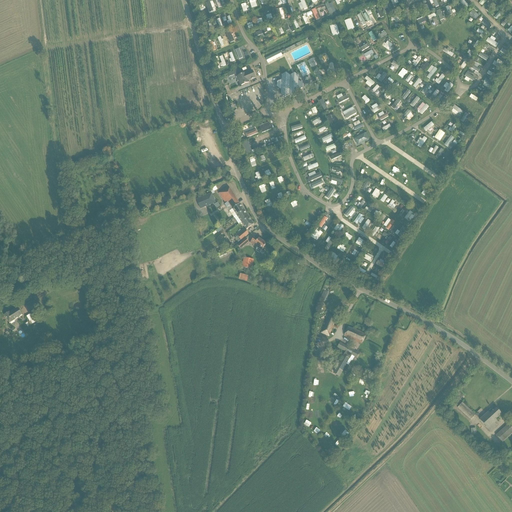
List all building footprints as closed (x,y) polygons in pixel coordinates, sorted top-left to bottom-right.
[(297,0),(296,0),(301,11),(308,9),(303,0),(297,0)] [(315,8),(311,10),(316,21),(320,19),(315,8)] [(361,14),(357,15),(362,26),(366,24),(361,14)] [(484,20),(481,24),(489,29),(492,25),(484,20)] [(373,41),(377,40),(372,31),(368,33),(373,41)] [(380,40),(388,35),(385,31),(378,36),(380,40)] [(486,41),(496,47),(498,44),(488,38),(486,41)] [(370,56),(374,53),(372,50),(364,55),(366,59),(370,57),(370,56)] [(282,56),(280,51),(265,59),(268,63),(282,56)] [(467,65),(470,60),(467,58),(462,66),(464,67),(466,65),(467,65)] [(495,61),(493,64),(501,70),(504,67),(495,61)] [(431,72),(428,76),(430,78),(437,70),(432,67),(429,71),(431,72)] [(252,70),(241,75),(236,77),(238,81),(236,82),(239,81),(240,86),(249,83),(248,80),(250,79),(250,80),(255,78),(252,70)] [(286,73),(281,75),(281,80),(277,82),(277,87),(281,90),(281,95),(285,97),(289,95),(293,98),(297,95),(298,91),(302,88),(302,83),(298,81),(298,76),(294,73),(290,76),(286,73)] [(439,85),(445,76),(441,74),(436,82),(439,85)] [(367,77),(365,80),(373,85),(375,82),(367,77)] [(488,88),(492,82),(486,79),(482,85),(488,88)] [(446,88),(444,90),(447,92),(452,86),(447,82),(443,86),(446,88)] [(406,90),(401,98),(405,100),(410,92),(406,90)] [(437,90),(429,97),(432,101),(441,94),(437,90)] [(339,103),(349,99),(347,95),(338,99),(339,103)] [(414,107),(420,99),(417,96),(410,105),(414,107)] [(323,99),(319,101),(324,110),(328,108),(323,99)] [(398,99),(391,107),(394,109),(401,101),(398,99)] [(374,113),(381,109),(377,103),(371,107),(374,113)] [(346,119),(357,114),(353,107),(343,112),(346,119)] [(451,111),(456,115),(459,111),(454,107),(451,111)] [(388,116),(387,113),(384,115),(382,112),(376,116),(379,122),(388,116)] [(314,126),(322,121),(320,118),(312,122),(314,126)] [(353,124),(356,130),(364,127),(362,123),(360,124),(359,121),(353,124)] [(423,128),(425,131),(428,129),(430,132),(433,130),(431,127),(434,125),(432,122),(423,128)] [(262,133),(271,129),(268,123),(259,127),(262,133)] [(246,138),(258,134),(255,126),(248,128),(247,125),(243,127),(246,138)] [(437,140),(443,132),(439,129),(434,138),(437,140)] [(365,133),(354,139),(357,146),(369,140),(365,133)] [(327,143),(332,141),(331,138),(333,137),(332,134),(321,138),(323,142),(326,141),(327,143)] [(422,146),(427,139),(423,136),(418,143),(422,146)] [(249,141),(241,143),(245,156),(252,154),(249,141)] [(326,152),(337,147),(335,143),(325,148),(326,152)] [(393,150),(388,156),(392,159),(397,154),(393,150)] [(340,152),(330,157),(331,160),(341,155),(340,152)] [(394,178),(401,181),(402,179),(400,178),(402,172),(397,170),(394,178)] [(219,193),(222,197),(226,203),(235,197),(228,187),(219,193)] [(215,203),(211,194),(196,200),(200,209),(215,203)] [(235,197),(226,203),(231,210),(229,211),(234,218),(244,211),(235,197)] [(272,198),(266,200),(269,207),(275,205),(272,198)] [(393,204),(395,202),(392,200),(387,207),(393,211),(396,206),(393,204)] [(353,208),(350,214),(346,212),(345,214),(351,218),(356,210),(353,208)] [(249,218),(244,211),(234,218),(238,225),(241,223),(249,218)] [(408,220),(408,219),(411,221),(414,216),(412,215),(413,213),(409,211),(405,219),(408,220)] [(249,218),(241,223),(246,230),(254,224),(249,218)] [(388,218),(383,226),(390,230),(394,222),(388,218)] [(368,226),(371,221),(367,219),(362,228),(368,231),(370,227),(368,226)] [(343,227),(338,224),(334,231),(339,233),(343,227)] [(311,237),(317,241),(323,232),(317,228),(311,237)] [(245,230),(237,236),(241,240),(248,234),(245,230)] [(344,236),(350,240),(353,236),(347,232),(344,236)] [(323,246),(322,245),(320,248),(327,252),(334,240),(328,237),(323,246)] [(245,238),(237,245),(241,249),(249,243),(245,238)] [(253,238),(251,242),(250,243),(254,246),(254,245),(258,247),(256,250),(260,253),(266,244),(258,238),(257,240),(253,238)] [(362,247),(366,242),(359,238),(355,243),(362,247)] [(340,244),(336,249),(343,253),(347,249),(340,244)] [(353,248),(350,253),(356,257),(359,253),(353,248)] [(333,253),(329,259),(335,262),(338,256),(333,253)] [(26,303),(28,307),(46,295),(46,294),(48,293),(46,289),(44,291),(43,289),(29,298),(30,300),(26,303)] [(324,290),(320,297),(324,300),(328,292),(324,290)] [(4,316),(7,320),(9,324),(22,315),(18,308),(10,313),(9,312),(4,316)] [(29,321),(25,323),(28,327),(36,321),(31,313),(26,316),(29,321)] [(329,315),(327,319),(321,333),(328,337),(337,318),(329,315)] [(348,327),(346,332),(344,336),(362,344),(366,335),(359,332),(353,329),(348,327)] [(344,356),(337,368),(342,371),(346,364),(349,359),(351,355),(354,357),(355,358),(358,353),(348,348),(345,346),(342,350),(346,352),(344,356)] [(471,420),(475,415),(462,403),(457,408),(471,420)] [(491,409),(488,412),(479,420),(490,432),(497,425),(494,423),(497,421),(495,419),(501,414),(495,408),(493,410),(491,409)] [(511,426),(509,423),(505,427),(495,435),(502,442),(511,433),(511,426)]
